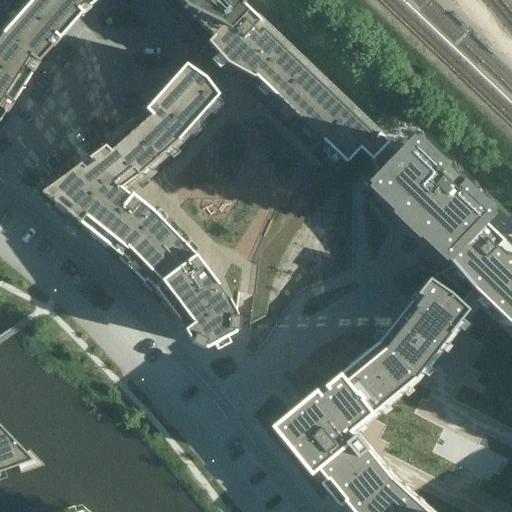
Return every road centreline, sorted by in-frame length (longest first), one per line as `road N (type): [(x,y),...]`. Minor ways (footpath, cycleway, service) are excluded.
road 1 (residential): [(0,242),(83,314),(191,432)]
road 2 (residential): [(0,175),(73,108),(104,55)]
